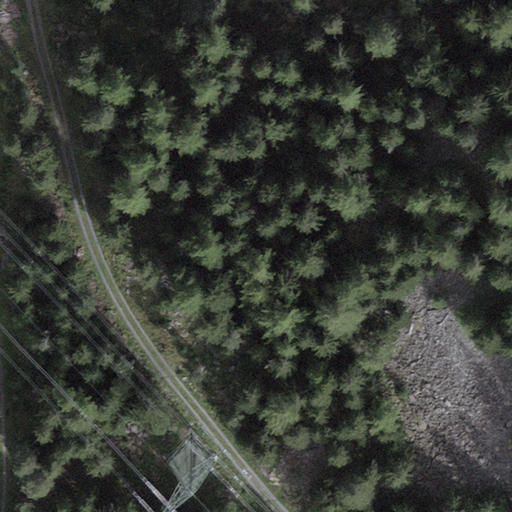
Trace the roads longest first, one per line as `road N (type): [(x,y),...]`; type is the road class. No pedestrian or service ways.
road 1 (track): [(281,511),(166,371),(100,262),(35,0)]
road 2 (track): [(0,340),(4,511)]
